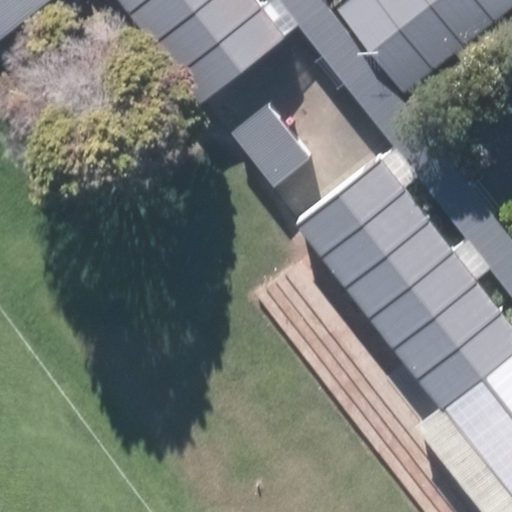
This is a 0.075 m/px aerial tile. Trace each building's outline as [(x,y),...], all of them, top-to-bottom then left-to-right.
[(33,0),(0,0),(0,14),(5,21),(33,0)] [(281,0),(128,0),(201,93),(297,20),(281,0)] [(511,0),(344,0),(407,80),(511,0)] [(313,156),(267,98),(227,130),(273,188),(313,156)] [(511,310),(382,147),(304,209),(511,470),(511,310)]
